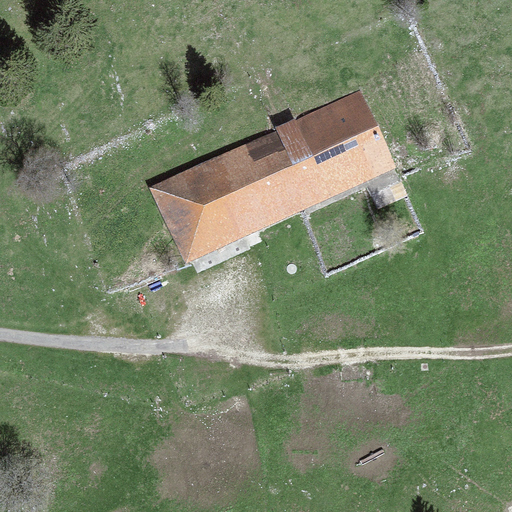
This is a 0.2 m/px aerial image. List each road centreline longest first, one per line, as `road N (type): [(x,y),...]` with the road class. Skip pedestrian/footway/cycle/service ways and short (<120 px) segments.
road 1 (track): [(186,348),(288,362),(511,350)]
road 2 (unclassified): [(0,332),(186,348)]
road 3 (unknown): [(165,348),(283,301)]
